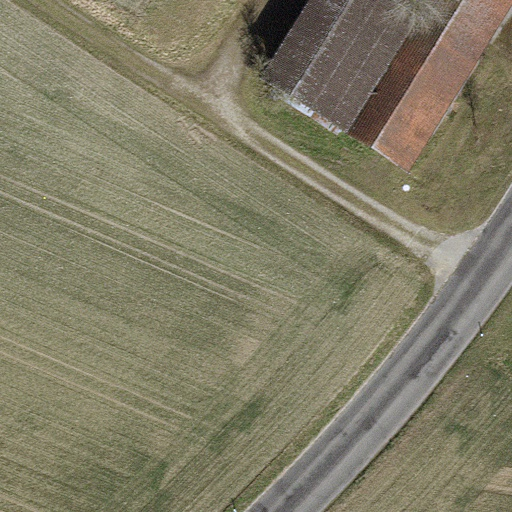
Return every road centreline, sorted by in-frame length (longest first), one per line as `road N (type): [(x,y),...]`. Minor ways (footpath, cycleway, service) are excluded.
road 1 (track): [(40,0),(482,287)]
road 2 (tertiary): [(511,242),(386,406),(287,511)]
